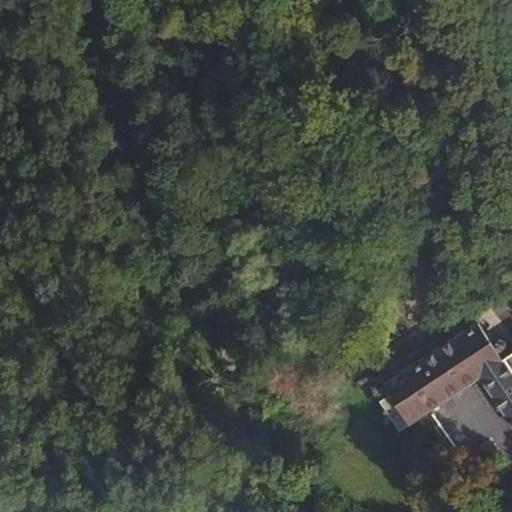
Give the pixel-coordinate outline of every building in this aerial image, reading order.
[(479,323),(386,386),(392,396),(384,401),(401,428),(409,424),(415,420),(429,411),(481,375),(504,361),(479,323)] [(373,330),(360,337),(370,356),(383,349),(373,330)] [(511,373),(510,370),(504,361),(481,375),(492,393),(511,381),(511,373)] [(511,369),(510,370),(511,373),(511,381),(492,393),(511,426),(511,369)] [(429,411),(415,420),(428,444),(439,436),(429,411)]
